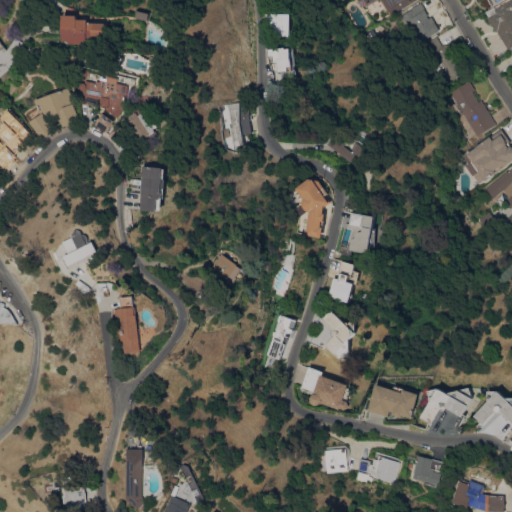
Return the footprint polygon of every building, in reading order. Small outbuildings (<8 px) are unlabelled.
[(415,0),(390,15),(381,0),(374,0),(363,7),(358,0),(415,0)] [(511,46),(508,49),(498,31),(496,32),(487,17),(489,17),(486,13),(495,8),(509,0),(511,0),(511,46)] [(439,30),(418,41),(408,21),(405,22),(401,15),(421,3),(428,15),(427,16),(428,18),(432,16),(439,30)] [(153,13),(151,20),(139,17),(141,10),(153,13)] [(291,13),(291,35),(275,34),(276,28),(267,28),(268,12),(269,13),(291,13)] [(80,15),(80,19),(90,19),(90,22),(109,23),(108,40),(104,41),(104,44),(88,44),(71,43),(71,41),(64,41),(65,15),(80,15)] [(465,77),(449,86),(442,74),(446,72),(435,52),(433,53),(427,42),(437,36),(442,46),(447,43),(465,77)] [(15,63),(0,75),(0,40),(4,47),(5,46),(7,50),(16,37),(27,44),(15,63)] [(286,47),(286,48),(291,47),(293,70),(280,72),(280,69),(278,70),(277,63),(274,63),(273,56),(269,56),(268,48),(272,48),(286,47)] [(109,72),(140,78),(137,90),(132,98),(130,97),(127,110),(125,110),(120,118),(114,114),(116,112),(108,110),(109,106),(85,100),(79,68),(94,71),(93,72),(109,75),(109,72)] [(496,124),(477,136),(463,114),(462,115),(456,105),(458,104),(450,92),(470,80),(475,89),(472,91),(479,102),(482,100),(496,124)] [(36,100),(71,87),(77,103),(75,103),(79,115),(78,116),(80,120),(64,126),(59,114),(50,118),(46,110),(42,111),(40,112),(36,100)] [(249,115),(252,114),(252,120),(250,120),(252,133),(242,134),(244,144),(234,146),(231,127),(232,127),(228,104),(240,102),(249,102),(249,115)] [(0,117),(8,112),(16,124),(11,127),(13,131),(0,140),(0,117)] [(56,131),(43,139),(31,121),(44,112),(56,131)] [(150,123),(157,119),(162,129),(139,141),(129,122),(133,120),(132,117),(140,112),(141,115),(145,113),(150,123)] [(117,120),(109,132),(98,124),(105,113),(117,120)] [(490,136),(491,137),(502,129),(510,141),(509,142),(511,145),(511,144),(511,159),(503,166),(503,167),(495,173),(494,172),(479,183),(473,174),(472,175),(466,166),(472,162),(471,161),(472,161),(466,153),(475,147),(475,146),(490,136)] [(336,134),(348,143),(346,146),(353,151),(355,149),(353,148),(357,142),(359,143),(373,153),(362,169),(329,144),(336,134)] [(19,165),(11,175),(0,165),(3,162),(2,161),(4,159),(5,160),(9,156),(19,165)] [(144,176),(143,175),(144,171),(145,170),(146,166),(165,167),(165,168),(167,169),(166,178),(167,179),(166,188),(165,188),(164,198),(162,198),(161,209),(157,209),(157,211),(141,210),(144,176)] [(511,207),(511,208),(505,201),(509,197),(503,190),(492,199),(484,189),(507,171),(508,172),(511,168),(511,207)] [(309,223),(310,224),(312,211),(310,211),(306,210),(304,207),(303,204),(304,200),(305,198),(298,188),(311,178),(321,180),(330,193),(328,195),(333,202),(326,207),(325,213),(327,213),(323,237),(307,234),(309,223)] [(489,211),(497,221),(487,229),(479,219),(489,211)] [(373,228),(377,228),(376,246),(370,246),(369,253),(351,249),(353,241),(354,239),(356,238),(358,236),(358,234),(359,232),(361,232),(364,231),(364,226),(351,224),(353,212),(376,216),(373,228)] [(74,235),(74,234),(75,232),(77,230),(80,230),(83,231),(85,235),(86,234),(89,236),(90,238),(89,240),(88,241),(89,244),(95,242),(99,251),(96,253),(96,254),(95,256),(70,268),(65,259),(66,258),(66,257),(67,257),(67,256),(71,254),(65,241),(74,237),(74,235)] [(240,264),(240,265),(246,269),(234,285),(228,281),(230,279),(215,267),(219,262),(220,263),(227,254),(240,264)] [(355,270),(360,272),(357,284),(355,283),(349,302),(330,296),(335,277),(341,279),(342,273),(340,272),(344,260),(356,264),(355,270)] [(93,288),(89,294),(82,288),(86,283),(93,288)] [(124,308),(123,297),(135,296),(136,306),(137,306),(137,307),(138,307),(139,314),(140,314),(144,351),(129,353),(127,340),(125,341),(125,338),(124,338),(123,333),(122,333),(121,321),(120,322),(119,309),(120,308),(124,308)] [(204,297),(208,307),(202,309),(198,299),(204,297)] [(0,301),(6,303),(6,308),(9,308),(12,312),(19,323),(0,321),(0,301)] [(344,322),(355,322),(355,332),(349,339),(349,359),(340,359),(325,344),(334,336),(333,335),(333,332),(333,331),(334,329),(322,318),(331,309),(344,322)] [(297,320),(293,329),(294,329),(292,331),(290,332),(288,333),(286,332),(282,342),(286,344),(280,359),(268,354),(280,321),(278,320),(280,314),(297,320)] [(348,384),(347,387),(349,388),(350,390),(347,401),(348,404),(347,408),(344,409),(339,408),(339,409),(320,402),(318,405),(315,405),(312,404),(310,403),(309,400),(310,397),(312,394),(314,391),(302,386),(309,366),(323,372),(322,375),(348,384)] [(412,417),(402,414),(401,417),(392,414),(393,411),(390,410),(388,416),(368,410),(377,384),(394,389),(395,386),(419,394),(412,417)] [(431,401),(428,391),(439,388),(446,392),(470,387),(472,398),(462,416),(447,407),(445,411),(441,408),(432,423),(421,417),(431,401)] [(488,402),(488,391),(496,391),(499,388),(506,395),(505,397),(506,397),(511,397),(511,420),(503,411),(501,413),(498,413),(496,412),(484,424),(475,415),(488,402)] [(131,455),(133,455),(133,448),(148,448),(148,465),(149,465),(150,497),(153,500),(150,503),(153,505),(149,510),(146,507),(143,510),(131,499),(131,455)] [(348,471),(326,473),(324,450),(346,448),(348,471)] [(418,455),(443,461),(440,471),(434,470),(434,471),(441,473),(438,485),(412,478),(418,455)] [(360,471),(358,471),(361,458),(363,458),(374,462),(375,458),(379,459),(380,456),(401,462),(394,483),(374,477),(373,478),(366,476),(367,473),(360,471)] [(461,481),(473,485),(474,481),(483,485),(480,495),(483,496),(479,507),(454,498),(461,481)] [(93,507),(74,511),(72,502),(67,503),(64,487),(78,484),(79,487),(88,485),(93,507)] [(169,511),(177,495),(197,504),(193,511),(169,511)] [(493,495),(506,496),(505,511),(489,511),(489,503),(490,495),(493,495)]
